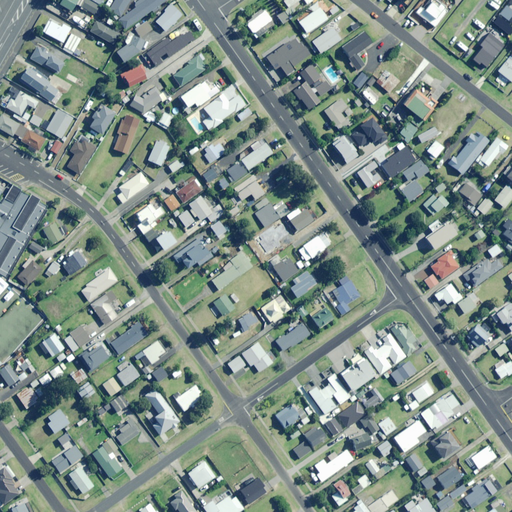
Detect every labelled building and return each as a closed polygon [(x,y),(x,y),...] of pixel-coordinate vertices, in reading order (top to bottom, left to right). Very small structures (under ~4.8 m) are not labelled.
[(60,0),(58,4),(71,11),(75,3),(77,0),(60,0)] [(77,0),(75,3),(81,7),(80,8),(86,11),(87,10),(94,14),(95,12),(100,14),(103,8),(99,5),(89,0),(77,0)] [(114,0),(109,10),(120,16),(129,0),(114,0)] [(165,0),(137,0),(135,2),(134,5),(135,7),(117,19),(124,29),(151,10),(153,12),(160,7),(159,5),(165,0)] [(284,0),(283,1),(288,7),(284,10),(288,16),(295,11),(291,6),(299,0),(303,0),(307,4),(313,0),(284,0)] [(416,12),(435,27),(447,11),(443,9),(445,7),(435,0),(431,0),(424,10),(420,7),(416,12)] [(166,31),(182,15),(171,3),(165,9),(166,11),(156,21),(166,31)] [(511,23),(511,10),(506,5),(500,13),(511,23)] [(495,11),(488,6),(486,8),(483,6),(480,10),(490,18),(495,11)] [(307,33),(327,19),(319,7),(299,22),(307,33)] [(264,26),(272,19),(264,8),(262,10),(263,12),(246,24),(257,38),(267,30),(264,26)] [(288,17),(283,10),(277,15),(283,24),(289,19),(288,17)] [(62,24),(61,27),(48,20),(42,32),(63,42),(71,28),(62,24)] [(113,46),(119,35),(96,21),(90,31),(113,46)] [(143,36),(152,29),(146,21),(137,28),(143,36)] [(320,54),(341,39),(332,27),(312,42),(320,54)] [(488,35),(501,45),(506,39),(497,31),(498,30),(494,27),(488,35)] [(145,53),(155,67),(162,62),(159,57),(166,52),(169,57),(195,39),(188,31),(183,34),(182,33),(170,41),(167,37),(145,53)] [(124,63),(140,51),(145,41),(130,32),(125,40),(128,44),(117,52),(124,63)] [(357,54),(372,43),(364,32),(342,47),(357,69),(364,65),(357,54)] [(74,52),(81,39),(71,33),(64,47),(74,52)] [(306,49),(304,50),(296,37),(266,57),(275,69),(280,66),(287,76),(295,70),(293,66),(310,55),(306,49)] [(46,51),(47,50),(38,45),(31,58),(58,73),(64,63),(55,58),(55,56),(46,51)] [(181,87),(207,68),(199,56),(173,75),(181,87)] [(511,67),(511,66),(511,64),(511,60),(509,58),(498,71),(511,82),(511,67)] [(19,80),(51,101),(59,90),(49,83),(50,82),(46,79),(48,77),(29,64),(19,80)] [(144,73),(146,72),(142,64),(119,75),(123,82),(126,81),(129,87),(146,79),(144,73)] [(309,85),(320,76),(311,64),(300,73),(309,85)] [(389,93),(399,81),(386,70),(381,75),(386,80),(381,86),(389,93)] [(358,90),(368,77),(362,72),(353,83),(355,87),(358,90)] [(76,83),(78,79),(69,74),(67,78),(76,83)] [(321,96),(331,88),(326,81),(322,83),(320,80),(313,85),(321,96)] [(206,93),(209,90),(202,81),(178,98),(184,105),(182,107),(187,115),(192,112),(188,107),(194,103),(197,107),(210,98),(206,93)] [(313,93),(316,91),(311,85),(308,87),(305,82),(294,91),(309,109),(320,101),(313,93)] [(137,95),(130,104),(144,113),(161,100),(162,101),(167,98),(163,92),(160,94),(155,87),(141,97),(137,95)] [(400,133),(409,140),(438,102),(428,94),(430,91),(424,87),(420,92),(412,87),(390,117),(404,127),(400,133)] [(34,108),(38,102),(20,91),(14,101),(10,99),(5,107),(20,116),(27,104),(34,108)] [(126,95),(121,98),(125,103),(130,100),(126,95)] [(384,114),(394,102),(389,97),(378,109),(384,114)] [(223,101),(221,103),(217,98),(205,106),(206,108),(201,111),(210,125),(230,111),(223,101)] [(341,98),(324,110),(340,133),(353,125),(348,117),(345,119),(340,112),(347,107),(341,98)] [(357,107),(362,104),(358,99),(354,102),(357,107)] [(237,111),(246,106),(242,100),(234,106),(237,111)] [(101,135),(115,113),(102,106),(89,127),(101,135)] [(242,121),(252,114),(248,108),(237,115),(242,121)] [(347,117),(352,113),(349,108),(343,113),(347,117)] [(61,138),(73,118),(58,109),(46,130),(61,138)] [(145,116),(148,118),(146,120),(150,122),(151,120),(154,122),(157,116),(148,111),(145,116)] [(166,129),(173,118),(165,112),(158,124),(166,129)] [(0,129),(12,136),(18,124),(1,115),(0,116),(0,129)] [(38,127),(42,119),(33,115),(30,122),(38,127)] [(127,154),(140,120),(125,115),(118,133),(120,134),(114,149),(127,154)] [(372,144),(384,134),(371,117),(360,127),(361,128),(352,135),(362,148),(370,141),(372,144)] [(421,143),(438,134),(434,127),(417,136),(421,143)] [(39,151),(45,139),(27,130),(21,141),(39,151)] [(462,175),(465,171),(472,176),(476,171),(470,166),(489,141),(480,133),(477,137),(472,133),(463,143),(466,145),(455,159),(452,157),(447,162),(462,175)] [(350,143),(349,144),(342,135),(331,143),(347,164),(359,154),(350,143)] [(86,142),(88,140),(82,136),(78,142),(76,141),(70,151),(75,154),(67,166),(79,174),(96,148),(86,142)] [(502,154),(508,146),(496,137),(484,154),(482,152),(476,161),(486,169),(499,152),(502,154)] [(56,154),(62,143),(56,140),(50,150),(56,154)] [(161,166),(170,146),(157,140),(148,160),(161,166)] [(435,158),(444,148),(435,141),(427,151),(435,158)] [(209,163),(225,152),(219,143),(214,147),(212,144),(204,149),(207,153),(204,155),(209,163)] [(248,170),(272,153),(265,143),(241,160),(248,170)] [(191,155),(198,150),(196,146),(188,152),(191,155)] [(391,177),(408,165),(401,155),(384,167),(391,177)] [(418,178),(429,171),(420,160),(402,172),(408,181),(416,175),(418,178)] [(183,162),(180,164),(177,161),(169,166),(173,172),(185,165),(183,162)] [(247,172),(239,161),(227,169),(234,181),(247,172)] [(373,169),(377,166),(374,161),(358,172),(368,187),(380,179),(373,169)] [(511,162),(503,174),(511,181),(511,162)] [(209,183),(223,172),(217,164),(203,175),(209,183)] [(280,184),(287,179),(281,170),(274,175),(280,184)] [(123,203),(149,184),(140,172),(119,188),(122,192),(117,196),(123,203)] [(255,200),(266,192),(254,175),(233,190),(241,200),(250,194),(255,200)] [(199,186),(200,185),(196,179),(177,192),(184,203),(201,190),(199,186)] [(0,271),(5,274),(43,204),(0,180),(0,271)] [(409,201),(423,192),(415,180),(400,190),(409,201)] [(439,193),(445,188),(442,183),(435,188),(439,193)] [(475,204),(482,195),(467,184),(460,192),(475,204)] [(504,208),(511,198),(511,190),(506,186),(494,200),(504,208)] [(440,195),(436,199),(432,194),(422,204),(433,215),(443,206),(444,207),(448,203),(440,195)] [(171,210),(180,205),(173,195),(164,200),(171,210)] [(207,216),(211,222),(224,212),(219,205),(213,209),(206,200),(204,201),(200,196),(188,205),(196,216),(197,215),(201,220),(207,216)] [(282,201),(272,207),(266,198),(251,207),(265,228),(289,212),(282,201)] [(484,214),(492,203),(485,198),(473,213),(477,216),(480,211),(484,214)] [(137,226),(144,235),(152,229),(148,224),(164,213),(160,207),(155,210),(150,203),(135,214),(141,223),(137,226)] [(297,232),(317,217),(309,206),(289,221),(297,232)] [(231,216),(239,211),(236,207),(229,211),(231,216)] [(186,227),(194,221),(186,210),(178,216),(186,227)] [(65,224),(61,226),(58,220),(43,229),(51,244),(64,237),(63,235),(69,231),(65,224)] [(434,250),(456,234),(448,223),(442,227),(437,220),(421,232),(434,250)] [(218,237),(226,231),(219,221),(210,227),(218,237)] [(511,243),(511,222),(502,236),(511,243)] [(154,231),(152,229),(144,235),(153,247),(158,244),(163,251),(175,242),(166,230),(161,234),(157,229),(154,231)] [(478,240),(484,236),(481,230),(475,235),(478,240)] [(324,246),(327,244),(320,234),(298,250),(307,262),(326,248),(324,246)] [(204,246),(207,244),(201,235),(172,255),(178,263),(181,261),(187,268),(201,258),(204,262),(211,257),(204,246)] [(43,249),(32,242),(29,247),(40,254),(43,249)] [(493,258),(501,251),(496,244),(487,250),(493,258)] [(451,256),(453,254),(450,250),(437,259),(438,261),(430,266),(436,274),(437,273),(441,279),(459,267),(451,256)] [(87,264),(78,251),(74,253),(72,251),(68,254),(69,256),(61,262),(70,275),(87,264)] [(219,290),(252,266),(242,252),(230,260),(233,266),(212,281),(219,290)] [(283,282),(298,272),(289,258),(282,263),(281,262),(273,267),(283,282)] [(491,274),(503,267),(498,259),(491,264),(488,260),(476,268),(475,267),(463,275),(467,282),(469,280),(473,285),(490,273),(491,274)] [(27,286),(42,269),(33,260),(17,277),(27,286)] [(54,262),(46,273),(50,277),(52,274),(54,275),(60,266),(54,262)] [(101,269),(95,273),(98,276),(86,285),(87,287),(81,291),(89,301),(117,281),(109,269),(103,272),(101,269)] [(298,298),(317,284),(307,271),(295,279),(297,283),(291,288),(298,298)] [(430,288),(438,282),(432,274),(424,280),(430,288)] [(347,304),(360,296),(347,275),(338,281),(341,285),(335,288),(339,295),(336,297),(340,304),(336,306),(341,315),(350,309),(347,304)] [(453,304),(460,299),(450,284),(434,295),(438,300),(442,297),(446,304),(451,300),(453,304)] [(91,304),(105,325),(118,316),(117,315),(124,310),(120,305),(116,308),(112,302),(117,299),(111,290),(91,304)] [(236,303),(239,300),(233,293),(230,296),(236,303)] [(473,301),(477,298),(473,293),(469,296),(473,301)] [(223,316),(234,308),(224,294),(213,302),(223,316)] [(464,314),(475,307),(468,296),(457,303),(464,314)] [(284,300),(278,305),(274,299),(261,309),(270,321),(272,320),(274,322),(283,316),(282,315),(290,309),(284,300)] [(302,318),(308,313),(302,305),(296,310),(302,318)] [(324,323),(332,318),(325,307),(312,316),(319,328),(325,325),(324,323)] [(490,320),(495,316),(491,311),(485,315),(490,320)] [(248,330),(247,327),(258,321),(255,316),(253,318),(250,312),(236,319),(242,333),(248,330)] [(119,355),(148,334),(139,322),(129,329),(130,330),(111,343),(119,355)] [(292,347),(310,334),(301,323),(276,341),(283,351),(291,345),(292,347)] [(403,348),(402,349),(407,357),(411,355),(410,353),(415,349),(411,343),(416,340),(408,329),(404,332),(398,323),(390,328),(403,348)] [(478,347),(489,335),(477,324),(466,336),(478,347)] [(73,352),(90,339),(81,326),(63,338),(73,352)] [(42,342),(52,357),(64,348),(58,340),(60,338),(56,332),(42,342)] [(395,364),(405,357),(390,334),(382,339),(385,343),(374,351),(371,347),(364,352),(380,375),(391,367),(385,358),(389,356),(395,364)] [(157,357),(164,352),(157,341),(134,356),(137,360),(140,358),(146,367),(159,359),(157,357)] [(253,364),(259,372),(272,362),(271,361),(275,358),(270,352),(266,355),(257,342),(241,354),(250,366),(253,364)] [(500,356),(508,350),(503,343),(495,350),(500,356)] [(88,372),(108,358),(99,345),(87,354),(85,352),(78,357),(88,372)] [(60,362),(66,357),(63,353),(56,357),(60,362)] [(353,364),(361,358),(358,354),(350,359),(353,364)] [(234,373),(245,365),(238,356),(228,364),(234,373)] [(352,391),(375,375),(364,359),(341,376),(352,391)] [(510,361),(505,364),(502,360),(493,366),(501,379),(507,374),(508,375),(511,372),(511,363),(511,364),(510,361)] [(124,386),(139,376),(129,361),(119,368),(121,372),(116,375),(124,386)] [(397,385),(417,371),(409,361),(390,374),(397,385)] [(28,367),(25,362),(20,365),(23,370),(28,367)] [(0,372),(9,386),(19,379),(9,366),(0,371),(0,372)] [(54,377),(62,371),(58,366),(50,372),(54,377)] [(76,384),(87,377),(81,369),(71,376),(76,384)] [(174,378),(181,373),(179,369),(172,374),(174,378)] [(20,381),(27,377),(24,372),(17,377),(20,381)] [(43,386),(51,380),(47,374),(39,379),(43,386)] [(339,405),(350,397),(334,374),(327,379),(330,384),(319,391),(316,387),(309,392),(324,415),(335,407),(330,398),(333,396),(339,405)] [(111,396),(121,389),(112,377),(102,384),(111,396)] [(83,400),(95,392),(88,383),(77,390),(83,400)] [(419,402),(433,393),(426,383),(412,393),(419,402)] [(175,399),(184,411),(190,406),(192,408),(195,406),(193,404),(201,399),(197,394),(200,392),(195,385),(175,399)] [(35,400),(38,398),(29,386),(17,395),(26,409),(36,402),(35,400)] [(171,427),(173,429),(177,425),(176,424),(180,421),(155,388),(145,395),(159,414),(154,417),(157,422),(153,425),(160,435),(171,427)] [(373,406),(383,399),(375,388),(368,393),(370,395),(361,402),(366,410),(373,405),(373,406)] [(358,398),(365,393),(363,390),(356,394),(358,398)] [(117,413),(129,404),(121,394),(110,402),(117,413)] [(451,410),(458,404),(452,395),(443,400),(442,399),(421,414),(431,429),(435,426),(436,429),(448,420),(446,418),(453,413),(451,410)] [(412,410),(419,406),(415,401),(408,405),(412,410)] [(301,409),(296,412),(291,405),(275,415),(283,428),(299,418),(303,425),(309,421),(301,409)] [(55,433),(69,423),(59,409),(48,418),(50,421),(48,423),(55,433)] [(380,429),(368,414),(359,420),(365,427),(367,426),(373,434),(380,429)] [(386,435),(396,428),(388,417),(378,424),(386,435)] [(334,436),(343,430),(334,418),(326,424),(334,436)] [(344,429),(351,423),(349,420),(341,425),(344,429)] [(122,445),(141,432),(132,421),(120,429),(122,433),(116,437),(122,445)] [(415,438),(425,431),(417,421),(392,438),(402,453),(418,442),(415,438)] [(313,448),(327,438),(318,425),(304,435),(313,448)] [(442,458),(459,447),(447,430),(431,442),(442,458)] [(356,451),(371,445),(366,432),(351,438),(356,451)] [(111,453),(118,448),(110,438),(101,445),(102,446),(93,453),(110,477),(122,469),(111,453)] [(388,451),(392,448),(386,440),(377,447),(384,457),(390,453),(388,451)] [(300,459),(311,451),(304,442),(293,450),(300,459)] [(60,473),(83,457),(75,445),(52,462),(60,473)] [(470,475),(496,457),(488,446),(462,464),(470,475)] [(321,482),(353,460),(346,450),(326,464),(323,460),(314,466),(319,473),(316,475),(321,482)] [(414,472),(422,466),(413,453),(405,459),(414,472)] [(239,485),(252,475),(242,462),(226,455),(222,464),(233,469),(238,474),(231,480),(233,482),(236,481),(239,485)] [(385,461),(377,466),(372,460),(365,465),(375,480),(391,469),(385,461)] [(198,489),(215,477),(204,462),(187,474),(198,489)] [(446,489),(462,478),(453,466),(437,478),(446,489)] [(13,486),(16,483),(4,467),(0,470),(0,500),(4,505),(18,494),(13,486)] [(83,494),(93,486),(87,477),(90,474),(88,471),(84,474),(79,467),(68,475),(83,494)] [(420,476),(427,472),(424,467),(417,472),(420,476)] [(356,495),(371,483),(364,475),(357,481),(359,483),(352,489),(356,495)] [(427,490),(435,484),(429,476),(421,482),(427,490)] [(496,480),(490,484),(487,478),(472,489),(473,491),(464,498),(469,505),(474,502),(476,505),(501,488),(496,480)] [(346,497),(350,494),(340,480),(333,485),(337,491),(331,496),(339,506),(347,499),(346,497)] [(238,495),(246,489),(242,484),(234,491),(238,495)] [(453,499),(467,490),(463,485),(449,494),(453,499)] [(244,503),(258,492),(254,487),(240,498),(244,503)] [(386,507),(398,500),(391,490),(367,507),(370,511),(372,511),(374,511),(382,511),(387,509),(386,507)] [(179,511),(196,511),(181,491),(173,496),(175,499),(170,503),(175,510),(177,508),(179,511)] [(437,501),(444,497),(440,491),(433,495),(437,501)] [(239,511),(244,509),(232,493),(215,505),(212,500),(203,507),(206,511),(239,511)] [(409,511),(434,511),(424,496),(416,502),(415,501),(406,507),(409,511)] [(449,508),(453,504),(448,496),(436,504),(441,511),(448,507),(449,508)] [(368,511),(360,500),(356,503),(357,505),(353,508),(355,511),(353,511),(368,511)] [(505,511),(496,500),(491,504),(493,508),(488,511),(505,511)] [(32,511),(30,506),(26,508),(24,503),(11,509),(12,511),(32,511)]
